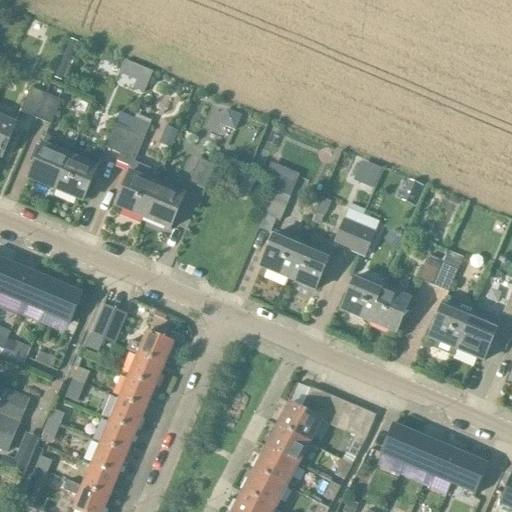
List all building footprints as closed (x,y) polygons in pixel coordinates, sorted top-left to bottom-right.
[(77,42),(70,39),(54,78),(61,81),(68,64),(71,65),(73,59),(71,58),(77,42)] [(142,69),(137,80),(133,89),(143,93),(147,84),(151,73),(142,69)] [(36,119),(46,96),(32,90),(22,113),(28,116),(36,119)] [(51,126),(61,102),(46,96),(36,119),(43,123),(51,126)] [(120,155),(133,123),(121,118),(118,126),(115,125),(105,149),(120,155)] [(0,159),(2,160),(16,126),(0,119),(0,159)] [(140,178),(144,168),(134,163),(149,127),(134,120),(133,123),(120,155),(117,162),(132,169),(115,207),(142,219),(156,185),(140,178)] [(164,132),(159,145),(171,149),(176,137),(164,132)] [(55,191),(69,158),(42,147),(28,180),(55,191)] [(82,202),(100,161),(73,149),(69,158),(55,191),(82,202)] [(203,191),(213,166),(199,160),(189,185),(203,191)] [(366,164),(358,183),(373,190),(381,170),(366,164)] [(279,222),(289,198),(287,197),(291,187),(278,181),(258,228),(270,234),(276,221),(279,222)] [(170,230),(184,197),(156,185),(142,219),(170,230)] [(322,198),(317,210),(324,213),(329,201),(322,198)] [(348,252),(362,218),(348,212),(334,246),(348,252)] [(363,258),(377,224),(362,218),(348,252),(363,258)] [(287,280),(301,246),(275,235),(261,269),(287,280)] [(314,291),(329,258),(301,246),(287,280),(314,291)] [(448,293),(462,260),(447,253),(443,263),(433,287),(448,293)] [(433,287),(443,263),(428,256),(418,280),(433,287)] [(0,290),(11,265),(0,260),(0,290)] [(11,265),(0,290),(0,294),(22,304),(34,275),(15,267),(12,265),(11,265)] [(34,275),(22,304),(45,314),(58,284),(38,276),(35,275),(34,275)] [(368,323),(382,289),(355,278),(341,312),(368,323)] [(58,284),(45,314),(69,324),(68,324),(69,325),(82,294),(82,293),(81,294),(61,286),(58,284)] [(396,334),(410,301),(382,289),(368,323),(396,334)] [(511,320),(511,292),(502,316),(511,320)] [(442,305),(428,339),(455,350),(473,308),(446,297),(442,305)] [(104,306),(91,337),(102,342),(113,346),(126,315),(104,306)] [(473,308),(455,350),(482,362),(497,328),(496,328),(500,319),(473,308)] [(163,367),(173,344),(146,333),(137,356),(163,367)] [(98,354),(102,342),(91,337),(86,349),(98,354)] [(27,360),(30,351),(7,341),(1,358),(17,365),(20,357),(27,360)] [(50,370),(54,361),(38,354),(35,363),(50,370)] [(154,389),(163,367),(137,356),(127,378),(154,389)] [(84,386),(89,374),(78,370),(73,382),(84,386)] [(145,411),(154,389),(127,378),(118,400),(145,411)] [(79,398),(84,386),(73,382),(68,394),(79,398)] [(0,451),(6,454),(28,402),(0,389),(0,451)] [(312,418),(322,394),(311,389),(301,412),(312,418)] [(322,424),(333,398),(322,394),(312,418),(321,422),(320,423),(322,424)] [(333,428),(343,403),(333,398),(322,424),(333,428)] [(136,433),(145,411),(118,400),(109,422),(136,433)] [(344,433),(354,407),(343,403),(333,428),(344,433)] [(309,444),(320,423),(321,422),(312,418),(301,412),(289,406),(277,428),(309,444)] [(354,437),(365,412),(354,407),(344,433),(354,437)] [(58,427),(63,415),(52,410),(47,422),(58,427)] [(365,442),(376,416),(365,412),(354,437),(355,438),(365,442)] [(53,439),(58,427),(47,422),(42,434),(53,439)] [(127,455),(136,433),(109,422),(100,444),(127,455)] [(392,424),(379,455),(380,456),(380,455),(404,465),(416,435),(397,427),(394,426),(393,425),(392,424)] [(297,466),(309,444),(277,428),(266,449),(297,466)] [(0,470),(22,480),(39,440),(25,434),(14,461),(4,457),(0,465),(0,470)] [(416,435),(404,465),(427,475),(439,445),(420,437),(417,436),(416,435)] [(356,460),(365,442),(355,438),(346,455),(356,460)] [(117,478),(127,455),(100,444),(91,466),(117,478)] [(439,445),(427,475),(450,484),(463,455),(443,447),(440,445),(439,445)] [(286,488),(297,466),(266,449),(254,471),(286,488)] [(463,455),(450,484),(474,494),(473,495),(474,496),(488,464),(487,464),(486,465),(466,457),(463,455)] [(48,475),(53,463),(41,458),(36,470),(48,475)] [(344,481),(352,467),(342,462),(334,476),(344,481)] [(108,500),(117,478),(91,466),(81,489),(108,500)] [(43,487),(48,475),(36,470),(31,482),(43,487)] [(275,510),(286,488),(254,471),(243,493),(275,510)] [(511,510),(511,478),(501,506),(511,510)] [(74,511),(103,511),(108,500),(81,489),(67,482),(64,490),(78,496),(72,511),(74,511)] [(332,503),(340,488),(331,483),(323,498),(332,503)] [(273,511),(275,510),(243,493),(232,511),(273,511)] [(348,501),(343,511),(355,511),(358,505),(348,501)]
